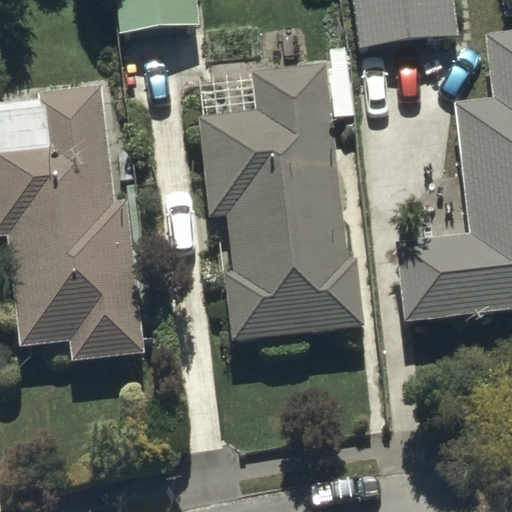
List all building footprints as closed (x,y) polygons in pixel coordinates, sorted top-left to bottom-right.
[(190,0),(107,0),(113,49),(194,42),(190,0)] [(348,0),(355,64),(453,53),(446,0),(348,0)] [(464,251),(394,259),(402,340),(511,328),(511,48),(483,52),(490,117),(450,122),(464,251)] [(335,181),(325,82),(249,89),(252,130),(198,135),(207,236),(224,235),(229,289),(222,290),(228,356),(361,344),(354,276),(344,277),(335,181)] [(0,253),(5,253),(16,365),(64,362),(66,381),(140,375),(124,219),(108,220),(99,106),(35,109),(36,119),(0,121),(0,253)]
